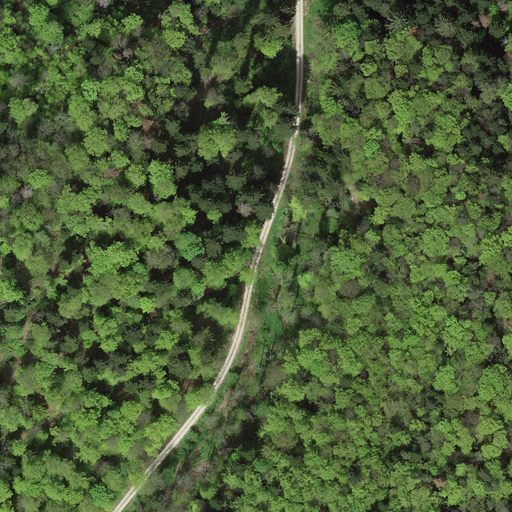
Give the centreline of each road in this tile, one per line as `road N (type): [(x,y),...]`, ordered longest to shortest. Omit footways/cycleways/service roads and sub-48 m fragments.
road 1 (track): [(113,511),(232,357),(292,146),(298,0)]
road 2 (track): [(172,511),(261,352),(262,237)]
